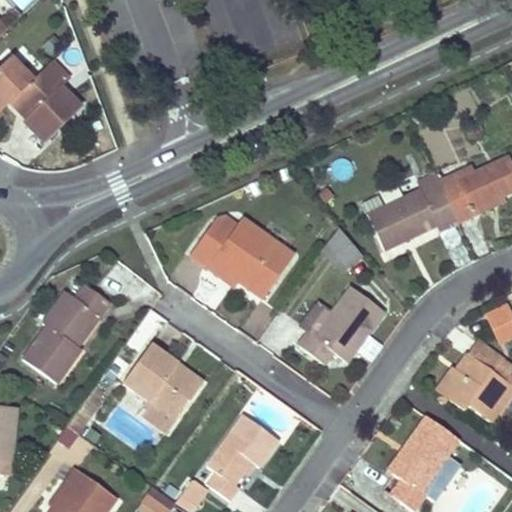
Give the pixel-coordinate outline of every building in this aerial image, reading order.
[(0,111),(9,103),(14,99),(31,82),(9,59),(0,67),(0,111)] [(31,82),(14,99),(29,116),(25,120),(22,123),(41,145),(79,108),(60,87),(67,80),(51,63),(31,82)] [(14,99),(9,103),(25,120),(29,116),(14,99)] [(452,173),(436,180),(456,224),(472,216),(469,209),(501,195),(511,189),(511,166),(507,156),(472,172),(455,179),(452,173)] [(469,166),(452,173),(455,179),(472,172),(469,166)] [(382,207),(366,215),(383,252),(436,228),(438,232),(456,224),(436,180),(434,176),(416,184),(419,191),(382,207)] [(501,195),(469,209),(472,216),(504,202),(501,195)] [(362,205),(366,215),(382,207),(378,198),(362,205)] [(188,256),(207,270),(212,264),(237,282),(261,300),(292,257),(241,220),(236,226),(224,218),(213,222),(188,256)] [(338,228),(324,247),(345,269),(362,257),(338,228)] [(324,247),(321,252),(340,272),(345,269),(324,247)] [(212,264),(207,270),(232,289),(237,282),(212,264)] [(79,351),(77,348),(69,342),(88,316),(95,322),(108,304),(84,285),(73,299),(64,293),(42,323),(46,327),(21,361),(54,385),(79,351)] [(311,337),(305,332),(295,345),(322,365),(331,353),(344,362),(382,312),(348,287),(327,316),(311,337)] [(485,315),(492,330),(497,328),(501,337),(511,332),(511,321),(505,306),(485,315)] [(321,311),(305,332),(311,337),(327,316),(321,311)] [(69,342),(77,348),(95,322),(88,316),(69,342)] [(497,328),(492,330),(498,343),(511,336),(511,332),(501,337),(497,328)] [(440,395),(436,400),(443,406),(447,400),(463,412),(466,407),(488,422),(511,390),(511,388),(493,375),(498,367),(502,362),(476,342),(466,356),(471,360),(460,375),(455,371),(451,369),(435,392),(440,395)] [(122,383),(151,404),(174,421),(197,391),(171,372),(176,365),(150,346),(122,383)] [(466,356),(455,371),(460,375),(471,360),(466,356)] [(176,365),(171,372),(197,391),(202,384),(176,365)] [(511,376),(498,367),(493,375),(511,388),(511,386),(511,376)] [(90,393),(76,413),(88,421),(102,401),(90,393)] [(174,421),(151,404),(139,419),(163,436),(174,421)] [(0,460),(1,461),(4,438),(10,439),(13,412),(0,410),(0,460)] [(76,413),(65,427),(77,436),(88,421),(76,413)] [(408,450),(391,474),(398,481),(387,495),(410,511),(411,511),(423,497),(431,503),(458,466),(447,458),(458,441),(424,416),(403,446),(408,450)] [(233,485),(243,472),(250,462),(255,466),(258,468),(277,442),(242,417),(205,467),(212,473),(204,485),(229,503),(239,490),(233,485)] [(65,427),(56,441),(67,449),(77,436),(65,427)] [(0,460),(0,475),(6,477),(10,439),(4,438),(1,461),(0,460)] [(403,446),(385,470),(391,474),(408,450),(403,446)] [(250,462),(243,472),(248,476),(255,466),(250,462)] [(69,486),(52,509),(50,511),(99,511),(111,497),(73,469),(63,481),(69,486)] [(63,481),(46,505),(52,509),(69,486),(63,481)] [(188,484),(178,497),(195,509),(207,493),(192,483),(188,484)] [(150,488),(141,502),(154,511),(166,511),(172,504),(150,488)] [(111,497),(99,511),(105,511),(115,499),(111,497)] [(178,497),(173,504),(183,511),(193,511),(195,509),(178,497)]
